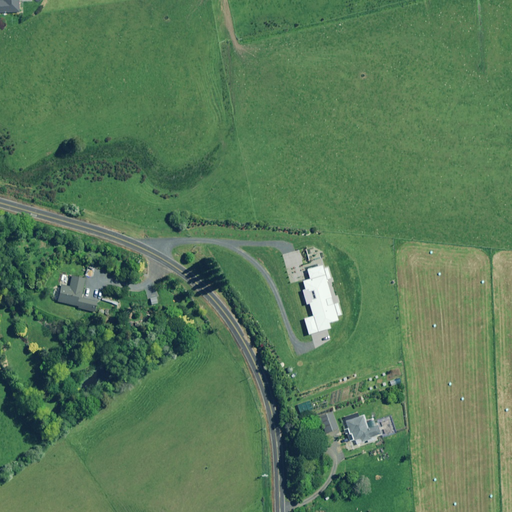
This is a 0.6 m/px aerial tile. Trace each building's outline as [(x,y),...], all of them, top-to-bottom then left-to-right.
[(1,0),(2,1),(0,0),(0,13),(18,12),(17,0),(1,0)] [(86,280),(71,276),(69,287),(62,285),(58,302),(78,307),(77,308),(94,312),(97,302),(81,298),(86,280)] [(312,410),(309,402),(297,406),(300,414),(312,410)] [(337,429),(331,412),(319,416),(325,434),(337,429)] [(366,442),(367,443),(378,439),(377,436),(380,435),(376,426),(367,429),(362,416),(346,422),(353,442),(355,441),(356,445),(366,442)] [(393,432),(389,419),(381,422),(385,434),(393,432)]
